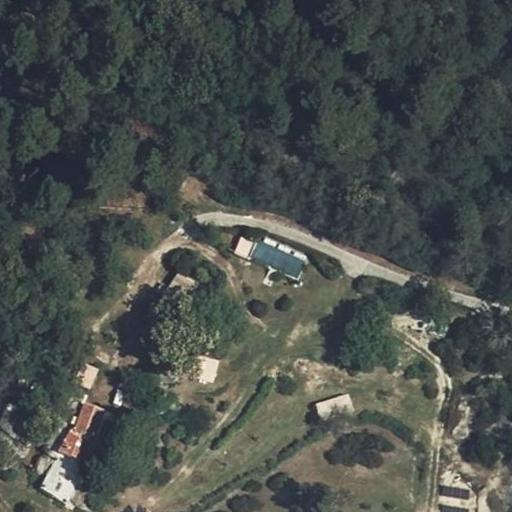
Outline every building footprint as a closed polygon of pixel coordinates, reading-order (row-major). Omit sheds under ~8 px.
[(256,239),(248,258),(298,278),(305,259),(256,239)] [(136,313),(130,323),(149,336),(156,326),(136,313)] [(149,336),(130,323),(116,346),(134,358),(149,336)] [(49,432),(39,455),(58,462),(67,438),(49,432)] [(50,497),(65,464),(58,462),(39,455),(22,486),(50,497)] [(441,489),(438,511),(466,511),(469,492),(441,489)]
